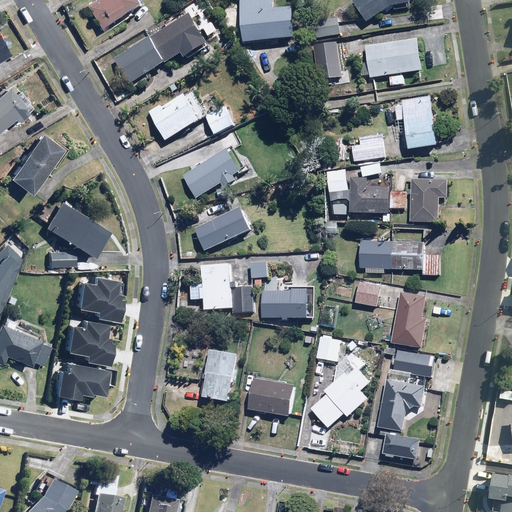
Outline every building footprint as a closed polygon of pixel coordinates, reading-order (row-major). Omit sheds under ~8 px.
[(145,0),(94,0),(88,4),(105,32),(148,5),(145,0)] [(298,36),(295,6),(276,8),(275,0),(261,0),(246,2),(251,42),(298,36)] [(357,0),(356,1),(371,23),(395,7),(416,3),(415,0),(357,0)] [(197,14),(120,55),(134,82),(188,53),(189,56),(213,44),(197,14)] [(342,17),(320,20),(323,38),(344,34),(342,17)] [(0,60),(11,54),(0,35),(0,60)] [(371,46),(376,78),(390,76),(391,86),(408,83),(406,73),(424,70),(420,39),(371,46)] [(340,44),(319,47),(324,80),(345,77),(340,44)] [(30,113),(11,86),(0,94),(0,128),(17,116),(20,120),(30,113)] [(207,122),(191,90),(152,111),(169,142),(207,122)] [(435,95),(407,99),(414,148),(442,144),(435,95)] [(230,107),(210,116),(218,134),(238,124),(230,107)] [(64,147),(42,133),(12,178),(34,193),(64,147)] [(355,145),(357,160),(389,156),(386,136),(363,139),(363,144),(355,145)] [(233,148),(186,175),(200,199),(229,182),(231,186),(243,179),(241,175),(247,172),(233,148)] [(364,166),(366,176),(387,172),(385,162),(364,166)] [(351,178),(330,179),(331,191),(352,189),(351,178)] [(452,179),(415,178),(413,221),(443,222),(443,197),(451,197),(452,179)] [(358,184),(357,212),(385,213),(385,222),(392,222),(393,207),(410,207),(411,191),(393,190),(393,186),(358,184)] [(62,200),(46,226),(94,256),(110,231),(62,200)] [(247,205),(199,229),(210,251),(258,227),(247,205)] [(429,242),(365,239),(364,265),(370,266),(370,274),(390,275),(390,269),(428,271),(428,276),(440,276),(441,256),(429,255),(429,242)] [(12,241),(4,248),(0,251),(0,314),(25,257),(12,241)] [(75,251),(49,251),(49,266),(67,266),(67,270),(75,270),(75,251)] [(235,263),(201,265),(201,276),(206,276),(207,288),(204,288),(204,299),(208,298),(208,309),(237,307),(235,263)] [(271,263),(255,263),(255,277),(271,277),(271,263)] [(78,284),(76,310),(93,311),(92,317),(117,320),(120,282),(93,280),(93,285),(78,284)] [(383,283),(362,281),(360,304),(381,306),(383,283)] [(256,286),(242,286),(242,311),(257,311),(256,286)] [(266,296),(266,316),(319,316),(319,286),(291,286),(291,290),(275,290),(274,296),(266,296)] [(430,295),(404,292),(397,341),(427,345),(431,319),(427,318),(430,295)] [(51,344),(2,322),(0,327),(0,362),(3,364),(8,354),(32,365),(34,360),(42,364),(51,344)] [(69,326),(66,352),(83,353),(82,360),(107,362),(110,324),(84,322),(83,327),(69,326)] [(344,337),(323,335),(321,358),(342,360),(344,337)] [(239,352),(211,350),(208,396),(235,398),(239,352)] [(438,356),(399,350),(396,368),(394,369),(391,380),(390,379),(382,426),(406,431),(411,411),(418,405),(425,406),(429,386),(428,385),(429,376),(435,377),(438,356)] [(104,395),(106,368),(66,364),(66,371),(60,370),(57,395),(79,397),(79,393),(104,395)] [(332,393),(314,408),(330,428),(349,413),(351,416),(372,398),(365,390),(374,382),(361,367),(350,376),(348,374),(329,390),(332,393)] [(300,384),(258,377),(253,407),(295,414),(300,384)] [(423,437),(390,434),(388,455),(421,458),(423,437)] [(121,511),(124,499),(114,494),(117,476),(92,472),(90,484),(95,485),(94,494),(98,494),(95,511),(121,511)] [(511,511),(511,474),(506,474),(502,511),(511,511)] [(43,496),(23,511),(63,511),(65,510),(74,490),(53,480),(43,496)] [(175,486),(156,482),(150,511),(174,511),(177,500),(173,499),(175,486)]
